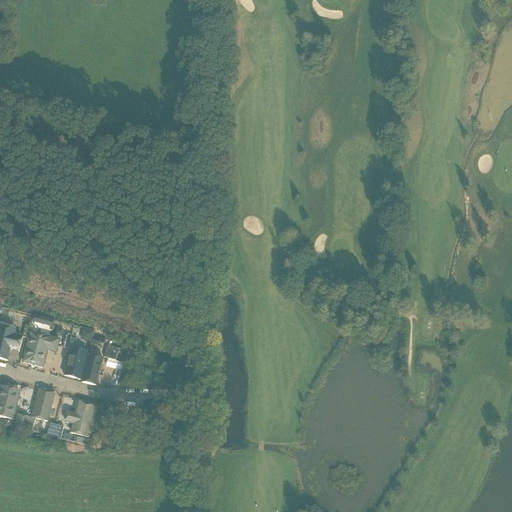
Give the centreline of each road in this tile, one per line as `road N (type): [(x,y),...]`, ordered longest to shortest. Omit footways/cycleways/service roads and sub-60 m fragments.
road 1 (residential): [(205,397),(82,391),(0,371)]
road 2 (residential): [(205,397),(212,198)]
